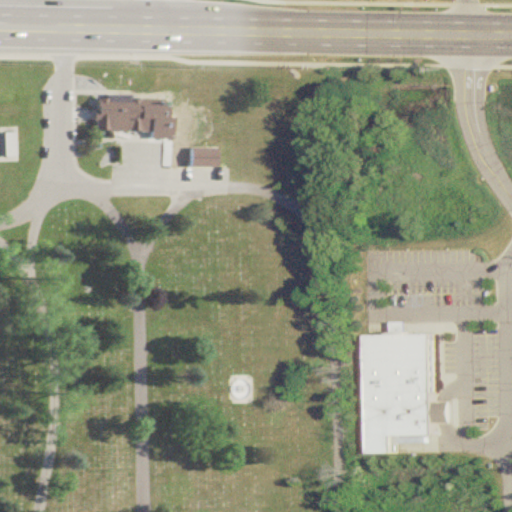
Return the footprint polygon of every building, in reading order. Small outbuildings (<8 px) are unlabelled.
[(103,98),(103,94),(127,95),(127,99),(138,99),(138,98),(161,98),(161,107),(163,107),(163,118),(160,118),(160,135),(146,135),(146,131),(136,131),(136,130),(125,130),(125,131),(104,131),(104,130),(93,129),(93,127),(92,128),(92,120),(90,120),(90,109),(94,109),(94,97),(103,98)] [(0,158),(11,158),(11,133),(0,132),(0,158)] [(187,147),(213,148),(213,167),(186,167),(187,147)] [(366,336),(386,335),(386,333),(393,332),(392,321),(406,321),(407,332),(412,332),(412,334),(435,334),(435,402),(435,425),(435,434),(393,435),(394,453),(367,453),(366,336)] [(435,402),(453,402),(453,424),(435,425),(435,402)]
